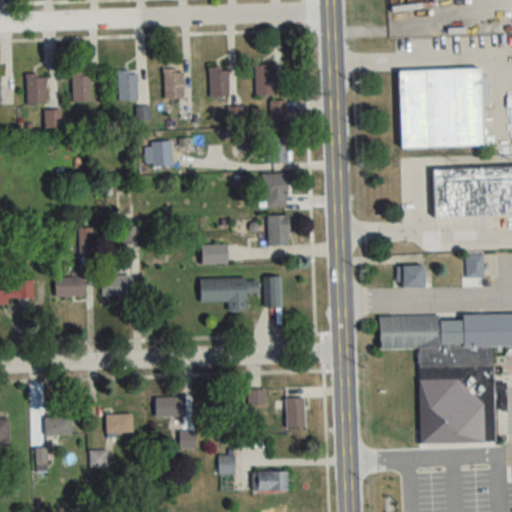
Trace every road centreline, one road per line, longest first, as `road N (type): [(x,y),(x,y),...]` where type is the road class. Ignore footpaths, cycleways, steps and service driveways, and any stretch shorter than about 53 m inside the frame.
road 1 (residential): [(348,511),(328,0)]
road 2 (residential): [(342,358),(0,367)]
road 3 (residential): [(329,13),(0,23)]
